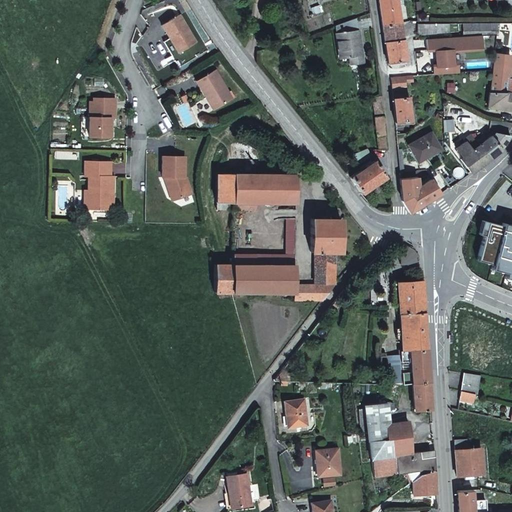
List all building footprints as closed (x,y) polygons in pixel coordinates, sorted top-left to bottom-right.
[(378,0),(382,25),(401,22),(398,4),(403,3),(402,0),(378,0)] [(179,15),(162,25),(169,38),(177,52),(195,42),(179,15)] [(363,62),(356,17),(336,25),(341,58),(350,57),(352,64),(363,62)] [(403,38),(401,22),(382,25),(385,41),(403,38)] [(496,31),(497,23),(475,23),(463,23),(463,31),(496,31)] [(419,35),(449,35),(449,24),(419,25),(419,35)] [(169,38),(164,41),(164,42),(163,42),(172,56),(178,52),(177,52),(169,38)] [(403,38),(385,41),(388,63),(392,63),(393,65),(404,64),(404,60),(406,60),(403,38)] [(511,93),(511,77),(507,77),(509,55),(494,53),(492,69),(489,92),(504,93),(511,93)] [(432,59),(417,59),(418,75),(433,74),(432,59)] [(215,70),(196,81),(205,97),(208,96),(215,108),(232,99),(215,70)] [(407,75),(390,77),(392,100),(409,98),(407,75)] [(488,107),(511,109),(511,93),(504,93),(489,92),(488,107)] [(386,148),(381,94),(373,95),(378,148),(386,148)] [(208,96),(205,97),(213,110),(215,108),(208,96)] [(115,118),(115,99),(99,98),(99,101),(93,101),(89,101),(88,136),(111,137),(112,126),(110,126),(110,118),(115,118)] [(409,98),(392,100),(394,123),(411,121),(409,98)] [(432,130),(409,143),(420,161),(442,149),(432,130)] [(502,147),(509,134),(496,132),(495,132),(492,138),(490,136),(479,144),(489,157),(502,147)] [(402,148),(407,147),(406,134),(396,135),(397,149),(402,148)] [(461,158),(470,171),(477,167),(489,157),(479,144),(472,149),(467,141),(457,148),(463,157),(461,158)] [(365,150),(353,157),(358,163),(367,158),(367,151),(365,150)] [(184,177),(185,157),(162,156),(162,178),(166,178),(166,185),(169,194),(179,199),(192,194),(186,178),(184,177)] [(375,160),(349,177),(361,193),(386,176),(375,160)] [(110,176),(110,162),(84,161),(84,176),(88,176),(88,190),(84,190),(83,209),(113,209),(113,199),(110,197),(111,192),(113,191),(113,176),(110,176)] [(296,204),(297,170),(292,170),(292,175),(216,173),(216,202),(233,202),(233,210),(255,210),(256,203),(296,204)] [(403,174),(400,174),(400,177),(399,177),(399,179),(400,179),(402,201),(409,212),(440,193),(430,178),(416,187),(414,173),(409,173),(409,177),(403,177),(403,174)] [(233,202),(216,202),(215,210),(233,210),(233,202)] [(233,255),(233,265),(295,266),(295,253),(296,218),(288,218),(287,256),(233,255)] [(316,252),(336,252),(342,252),(342,218),(312,218),(311,252),(316,252)] [(480,220),(476,235),(482,237),(486,222),(480,220)] [(500,226),(486,222),(482,237),(476,260),(491,264),(490,269),(504,272),(503,277),(511,279),(511,225),(501,223),(500,226)] [(398,245),(396,246),(398,263),(403,261),(412,262),(412,257),(415,255),(412,249),(407,246),(402,245),(398,245)] [(315,285),(334,285),(335,284),(336,252),(316,252),(315,285)] [(476,260),(474,265),(490,269),(491,264),(476,260)] [(214,292),(231,292),(294,294),(294,286),(294,272),(295,266),(233,265),(214,265),(214,292)] [(490,269),(488,273),(503,277),(504,272),(490,269)] [(422,312),(419,280),(395,282),(397,313),(422,312)] [(294,286),(294,294),(294,301),(321,301),(334,285),(315,285),(294,286)] [(422,312),(397,313),(400,350),(425,348),(424,340),(422,312)] [(427,382),(425,348),(400,350),(398,351),(399,362),(407,362),(407,367),(410,367),(410,372),(400,373),(400,384),(411,383),(427,382)] [(399,369),(388,370),(389,385),(400,384),(400,373),(399,369)] [(477,392),(477,373),(459,372),(460,390),(475,392),(477,392)] [(429,409),(427,382),(411,383),(413,410),(429,409)] [(475,392),(460,390),(460,398),(473,400),(475,392)] [(284,426),(305,425),(303,400),(282,402),(284,426)] [(434,471),(432,449),(410,452),(407,420),(388,422),(385,402),(362,404),(372,476),(406,472),(408,480),(411,478),(418,472),(434,471)] [(466,434),(452,435),(453,445),(467,444),(466,434)] [(467,444),(453,445),(454,457),(455,475),(482,473),(479,447),(469,447),(469,444),(467,444)] [(316,475),(338,473),(336,448),(314,450),(316,475)] [(435,492),(434,471),(418,472),(411,478),(413,493),(435,492)] [(225,476),(226,485),(228,508),(248,505),(245,474),(225,476)] [(477,490),(456,491),(457,501),(457,511),(476,511),(477,501),(478,501),(477,490)] [(309,503),(310,511),(331,511),(329,499),(309,503)]
